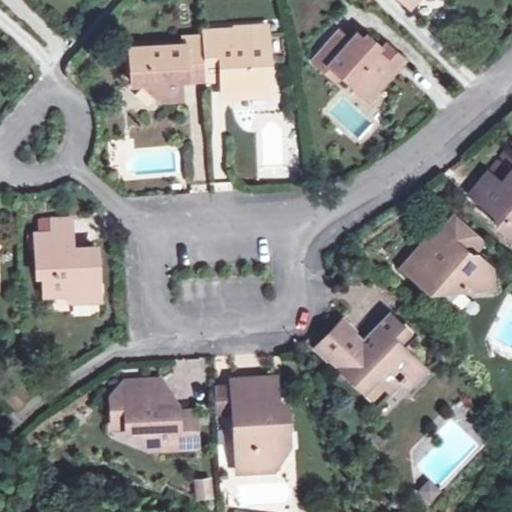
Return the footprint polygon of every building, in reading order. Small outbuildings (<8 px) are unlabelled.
[(232,84),(233,94),(269,93),(266,46),(234,48),(233,30),(202,32),(202,37),(184,37),(184,46),(131,49),(132,83),(143,83),(161,99),(180,98),(179,79),(204,78),(222,77),(222,84),(232,84)] [(367,99),(394,67),(377,52),(355,34),(350,41),(338,31),(312,61),(324,71),(329,66),(339,75),(367,99)] [(377,52),(394,67),(403,57),(385,42),(377,52)] [(334,81),(339,75),(329,66),(324,71),(334,81)] [(223,95),(233,94),(232,84),(222,84),(223,95)] [(356,138),(369,126),(343,97),(330,109),(356,138)] [(511,159),(505,153),(488,173),(470,194),(501,220),(497,225),(511,237),(511,159)] [(456,215),(445,227),(465,245),(476,233),(456,215)] [(50,231),(68,230),(67,216),(50,217),(50,231)] [(484,240),(476,233),(465,245),(445,227),(441,224),(428,238),(434,243),(431,248),(418,249),(404,266),(431,292),(458,290),(491,288),(490,268),(473,252),(484,240)] [(70,253),(68,230),(50,231),(33,232),(35,274),(41,274),(42,292),(62,291),(70,299),(88,298),(87,282),(96,281),(94,245),(85,246),(85,253),(70,253)] [(445,305),(458,290),(431,292),(445,305)] [(397,341),(402,335),(407,330),(388,314),(363,342),(341,319),(316,347),(347,377),(353,371),(367,385),(367,396),(375,403),(400,376),(409,385),(424,368),(406,351),(397,341)] [(397,341),(406,351),(412,345),(402,335),(397,341)] [(353,371),(347,377),(367,396),(367,385),(353,371)] [(231,388),(233,414),(236,470),(271,468),(270,451),(277,451),(277,429),(285,429),(284,406),(275,406),(267,399),(274,391),(273,378),(231,380),(231,388)] [(119,407),(121,423),(121,429),(128,428),(154,448),(195,445),(193,409),(175,410),(175,403),(159,404),(157,379),(125,380),(108,397),(109,407),(119,407)] [(29,394),(21,386),(16,381),(3,394),(5,396),(16,407),(29,394)] [(233,414),(231,388),(215,389),(216,415),(233,414)] [(110,424),(121,423),(119,407),(109,407),(110,424)] [(211,478),(194,479),(195,500),(213,498),(211,478)] [(91,511),(95,510),(90,498),(62,511),(91,511)]
